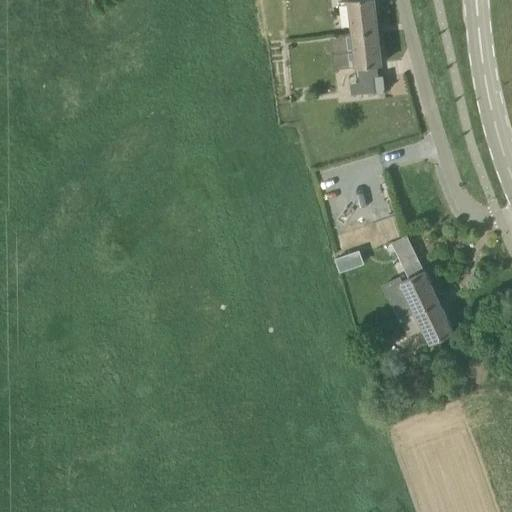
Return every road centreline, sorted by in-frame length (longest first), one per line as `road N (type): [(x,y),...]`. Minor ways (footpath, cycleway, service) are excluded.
road 1 (residential): [(401,0),(459,203),(472,217),(511,217)]
road 2 (secondary): [(511,176),(491,112),(475,0)]
